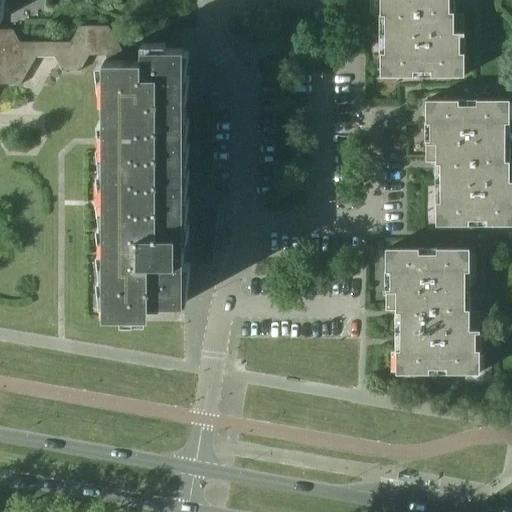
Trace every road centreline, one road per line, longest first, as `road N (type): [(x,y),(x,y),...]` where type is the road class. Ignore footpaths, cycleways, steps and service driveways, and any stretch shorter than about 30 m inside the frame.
road 1 (residential): [(194,467),(246,219),(242,89),(210,49),(211,0)]
road 2 (secondary): [(445,511),(194,467)]
road 3 (secondary): [(194,467),(0,435)]
road 4 (secondary): [(0,477),(186,510)]
